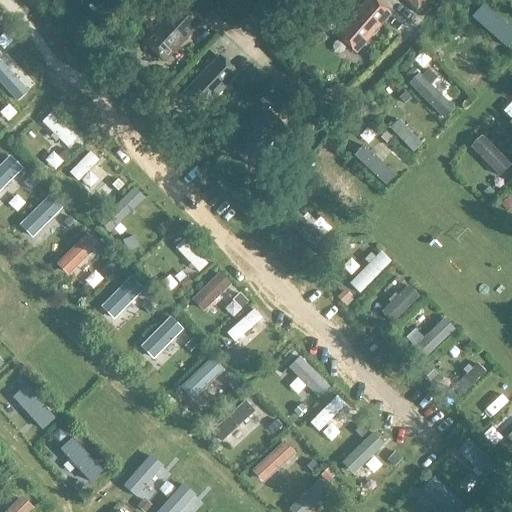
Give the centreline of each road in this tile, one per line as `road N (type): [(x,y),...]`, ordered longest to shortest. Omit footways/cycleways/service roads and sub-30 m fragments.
road 1 (unknown): [(0,302),(234,511)]
road 2 (unknown): [(365,511),(412,453),(320,346)]
